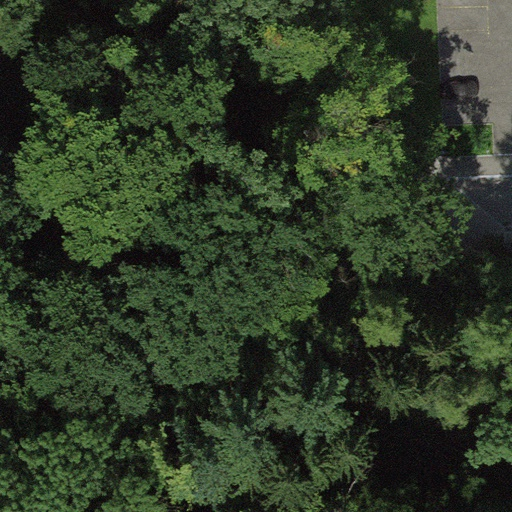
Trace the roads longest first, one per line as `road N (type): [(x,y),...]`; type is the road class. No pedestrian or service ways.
road 1 (track): [(0,412),(455,202)]
road 2 (track): [(256,0),(440,203),(511,322)]
